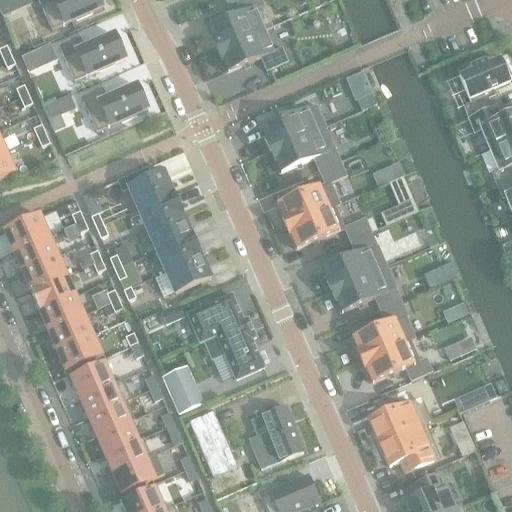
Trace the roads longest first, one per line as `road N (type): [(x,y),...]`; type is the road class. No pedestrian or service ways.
road 1 (residential): [(367,511),(141,0)]
road 2 (residential): [(78,511),(0,337)]
